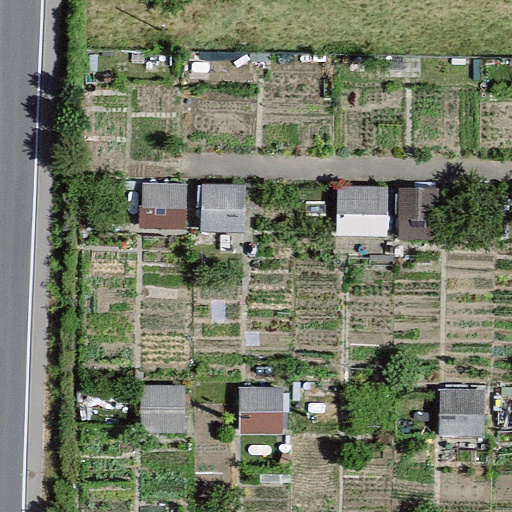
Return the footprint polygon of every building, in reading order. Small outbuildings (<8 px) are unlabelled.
[(148,187),(148,232),(190,233),(190,187),(148,187)] [(346,187),(346,233),(396,233),(397,188),(346,187)] [(212,191),(212,234),(257,235),(258,191),(212,191)] [(405,195),(405,234),(446,234),(446,194),(405,195)] [(248,393),(249,439),(290,438),(290,392),(248,393)] [(149,393),(149,433),(194,433),(194,393),(149,393)] [(447,396),(448,448),(493,447),(491,395),(447,396)]
